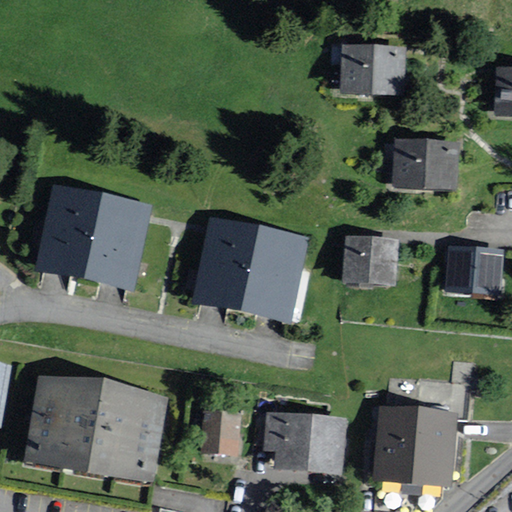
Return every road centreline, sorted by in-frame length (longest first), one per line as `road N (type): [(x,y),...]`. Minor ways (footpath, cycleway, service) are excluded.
road 1 (residential): [(0,315),(44,313),(299,359)]
road 2 (residential): [(385,234),(511,245)]
